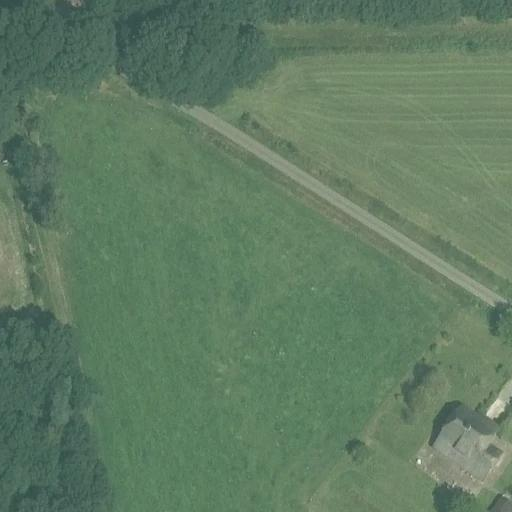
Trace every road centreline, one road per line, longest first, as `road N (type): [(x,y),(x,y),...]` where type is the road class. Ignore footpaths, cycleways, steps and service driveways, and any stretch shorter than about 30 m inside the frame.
road 1 (unclassified): [(511,310),(127,71),(88,30),(81,0)]
road 2 (track): [(0,29),(98,511)]
